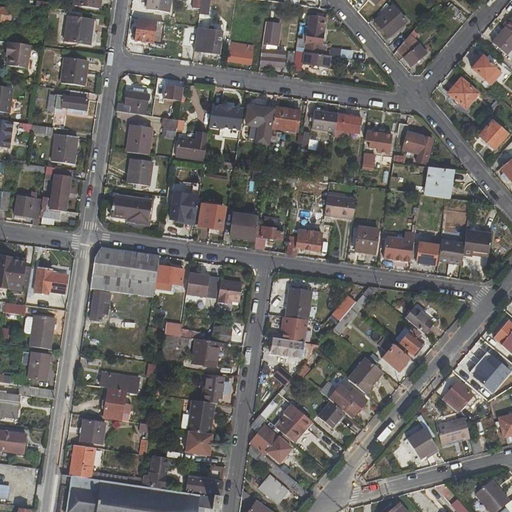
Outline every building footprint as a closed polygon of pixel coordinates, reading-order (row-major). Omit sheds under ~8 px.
[(98,10),(100,0),(73,0),(73,4),(81,5),(81,7),(98,10)] [(147,0),(147,10),(169,13),(170,0),(147,0)] [(199,14),(208,16),(210,0),(201,0),(200,5),(199,14)] [(12,12),(23,13),(24,5),(0,1),(0,6),(13,8),(12,12)] [(451,4),(445,12),(455,20),(460,13),(451,4)] [(380,16),(378,14),(373,21),(388,39),(402,27),(407,22),(393,5),(380,16)] [(0,22),(10,24),(12,12),(13,8),(0,6),(0,22)] [(327,18),(309,15),(303,52),(321,55),(327,18)] [(94,43),(97,21),(78,19),(68,17),(64,42),(89,45),(94,43)] [(511,19),(511,21),(509,20),(503,26),(505,27),(511,33),(511,19)] [(152,44),(155,25),(136,22),(134,41),(152,44)] [(281,25),(266,22),(259,65),(283,68),(285,51),(278,50),(281,25)] [(197,28),(197,27),(184,26),(181,44),(194,46),(197,28)] [(390,41),(403,29),(402,27),(388,39),(390,41)] [(421,31),(417,27),(397,50),(411,67),(427,54),(415,39),(421,31)] [(506,55),(511,48),(511,33),(505,27),(492,43),(506,55)] [(220,56),(223,32),(197,28),(194,46),(193,52),(220,56)] [(6,66),(27,69),(31,45),(6,42),(5,52),(8,52),(7,58),(6,66)] [(252,46),(230,43),(227,61),(249,64),(252,46)] [(331,64),(343,66),(344,57),(350,57),(351,49),(333,47),(331,64)] [(50,71),(52,51),(44,51),(42,70),(50,71)] [(328,69),(329,56),(321,55),(303,52),(295,51),(295,53),(293,67),(292,70),(301,71),(302,65),(328,69)] [(288,52),(286,66),(293,67),(295,53),(288,52)] [(485,81),(496,68),(483,56),(472,69),(485,81)] [(87,76),(83,75),(85,61),(64,58),(60,83),(85,87),(87,76)] [(466,109),(479,94),(461,78),(447,94),(466,109)] [(163,100),(182,102),(184,82),(176,81),(175,87),(166,85),(163,100)] [(0,112),(9,114),(12,89),(0,87),(0,112)] [(63,109),(86,112),(89,93),(70,91),(70,97),(50,94),(47,112),(54,113),(54,109),(62,110),(63,109)] [(125,105),(117,104),(116,112),(145,116),(148,95),(127,91),(125,105)] [(496,100),(490,108),(492,110),(499,102),(496,100)] [(210,127),(240,131),(243,110),(212,106),(210,127)] [(268,144),(273,110),(248,107),(246,125),(258,127),(256,142),(268,144)] [(297,132),(300,111),(275,107),(271,129),(297,132)] [(312,122),(311,129),(334,132),(337,115),(319,112),(319,109),(316,108),(316,112),(314,112),(313,118),(312,122)] [(337,115),(334,132),(334,137),(342,138),(342,133),(359,135),(361,119),(337,115)] [(163,118),(162,126),(163,126),(178,128),(179,120),(163,118)] [(494,149),(508,134),(492,121),(479,136),(494,149)] [(18,131),(30,133),(31,125),(19,123),(18,131)] [(407,125),(398,124),(396,137),(405,138),(407,125)] [(30,133),(51,136),(52,128),(31,125),(30,133)] [(130,125),(126,153),(149,156),(153,128),(130,125)] [(163,126),(161,139),(176,141),(178,128),(163,126)] [(0,146),(9,148),(12,129),(0,127),(0,146)] [(391,135),(366,131),(364,142),(370,142),(369,147),(377,148),(376,152),(389,153),(391,135)] [(179,139),(176,158),(204,162),(208,135),(197,133),(196,141),(179,139)] [(310,134),(309,133),(304,133),(301,150),(307,151),(310,134)] [(433,140),(407,133),(406,139),(402,150),(418,154),(416,162),(426,165),(430,148),(433,140)] [(73,165),(77,138),(54,136),(51,162),(73,165)] [(405,155),(394,154),(393,162),(404,163),(405,155)] [(373,167),(374,156),(364,155),(363,166),(373,167)] [(511,184),(511,157),(499,168),(503,173),(501,175),(507,183),(509,181),(511,184)] [(149,187),(153,163),(130,159),(127,183),(149,187)] [(22,170),(45,173),(46,167),(26,165),(23,164),(22,170)] [(70,177),(69,177),(70,171),(46,167),(45,173),(44,180),(50,180),(51,175),(54,175),(51,199),(43,197),(40,216),(59,219),(60,213),(65,213),(70,177)] [(453,171),(428,167),(424,195),(445,198),(450,198),(455,183),(452,181),(453,171)] [(251,184),(263,187),(265,172),(253,170),(251,184)] [(285,188),(294,190),(296,176),(287,175),(285,188)] [(398,178),(391,177),(389,190),(396,191),(398,178)] [(0,210),(7,211),(10,192),(2,191),(0,206),(0,210)] [(33,218),(32,225),(38,226),(41,200),(36,199),(36,194),(31,193),(30,198),(16,196),(14,215),(33,218)] [(185,221),(185,217),(196,218),(199,196),(174,193),(170,219),(185,221)] [(149,225),(152,201),(115,196),(112,217),(127,219),(127,223),(149,225)] [(324,216),(353,220),(356,200),(327,196),(324,216)] [(220,229),(223,208),(204,205),(201,227),(220,229)] [(298,209),(291,208),(289,229),(295,230),(298,209)] [(233,214),(230,238),(255,242),(259,217),(233,214)] [(278,231),(280,219),(264,217),(263,227),(262,228),(261,238),(282,242),(283,232),(278,231)] [(375,255),(378,230),(358,227),(354,252),(375,255)] [(289,229),(285,254),(295,255),(295,249),(319,252),(321,234),(295,230),(289,229)] [(491,235),(466,231),(464,244),(462,256),(472,257),(472,255),(488,257),(491,235)] [(406,233),(406,240),(383,236),(380,252),(384,253),(383,259),(410,263),(410,262),(413,246),(413,242),(414,234),(406,233)] [(464,244),(441,241),(438,261),(461,265),(462,256),(464,244)] [(418,246),(413,246),(410,262),(416,263),(416,264),(435,266),(437,246),(419,243),(418,246)] [(155,290),(158,267),(160,256),(102,248),(95,256),(90,289),(153,299),(155,290)] [(0,288),(22,292),(27,260),(0,255),(0,288)] [(181,286),(183,271),(158,267),(155,290),(159,290),(161,283),(181,286)] [(53,274),(53,271),(38,268),(34,293),(49,295),(50,293),(66,295),(69,276),(53,274)] [(207,295),(209,276),(189,273),(186,296),(197,297),(198,294),(207,295)] [(239,303),(241,285),(221,281),(217,303),(227,305),(227,301),(231,302),(239,303)] [(159,290),(180,293),(181,286),(161,283),(159,290)] [(312,291),(289,287),(285,317),(308,321),(312,291)] [(374,293),(370,290),(364,297),(368,300),(374,293)] [(107,314),(110,294),(94,292),(90,319),(100,321),(102,314),(107,314)] [(347,296),(332,314),(340,321),(355,303),(347,296)] [(368,300),(364,297),(352,310),(356,314),(368,300)] [(25,317),(26,308),(6,305),(4,313),(25,317)] [(413,307),(404,318),(424,335),(433,324),(413,307)] [(334,331),(339,335),(356,314),(352,310),(334,331)] [(129,332),(132,320),(110,316),(107,332),(116,333),(117,330),(129,332)] [(33,317),(29,347),(51,350),(55,320),(33,317)] [(303,343),(304,343),(308,321),(285,317),(282,317),(281,325),(283,325),(282,331),(281,339),(303,343)] [(511,351),(511,325),(508,322),(489,345),(508,361),(511,355),(510,353),(511,351)] [(181,326),(166,324),(164,335),(180,337),(181,326)] [(9,329),(2,328),(1,338),(8,339),(9,329)] [(229,343),(230,330),(213,328),(212,340),(229,343)] [(418,338),(420,335),(412,330),(411,332),(409,331),(397,344),(412,356),(424,343),(418,338)] [(180,337),(164,335),(160,365),(167,366),(173,367),(174,359),(175,353),(179,354),(180,351),(187,352),(189,338),(180,337)] [(303,343),(281,339),(273,338),(271,353),(301,357),(303,343)] [(192,363),(215,367),(218,343),(211,341),(195,339),(192,363)] [(381,359),(398,373),(410,359),(393,344),(381,359)] [(317,360),(316,359),(319,355),(314,351),(307,359),(309,362),(306,366),(303,363),(296,373),(302,378),(317,360)] [(46,382),(50,356),(23,353),(21,364),(30,365),(28,379),(46,382)] [(492,392),(509,373),(486,353),(469,373),(492,392)] [(373,384),(372,383),(382,371),(365,357),(347,379),(359,388),(366,394),(373,384)] [(100,367),(101,361),(89,359),(88,365),(100,367)] [(174,359),(173,367),(183,368),(184,360),(174,359)] [(151,377),(150,383),(157,385),(160,365),(148,363),(146,376),(151,377)] [(155,396),(162,397),(167,366),(160,365),(157,385),(155,396)] [(273,376),(284,386),(285,385),(292,377),(280,368),(273,376)] [(139,379),(102,373),(100,388),(108,389),(126,392),(126,395),(130,395),(136,396),(139,379)] [(204,397),(201,396),(200,402),(215,405),(217,405),(218,399),(221,399),(222,394),(223,383),(224,378),(208,376),(204,397)] [(353,416),(354,416),(370,398),(366,394),(359,388),(356,391),(341,379),(325,397),(331,402),(344,413),(350,418),(353,416)] [(473,395),(457,382),(442,400),(458,413),(473,395)] [(228,396),(230,384),(223,383),(222,394),(228,396)] [(284,386),(278,393),(282,397),(289,389),(285,385),(284,386)] [(55,391),(19,386),(18,395),(19,395),(53,400),(55,391)] [(102,408),(105,410),(103,419),(121,421),(122,413),(130,414),(131,405),(124,404),(126,395),(126,392),(108,389),(106,399),(103,401),(102,408)] [(0,411),(0,417),(16,420),(19,395),(18,395),(6,394),(6,392),(0,390),(0,404),(1,405),(0,410),(0,411)] [(278,405),(273,400),(260,414),(265,419),(278,405)] [(190,401),(186,431),(210,434),(215,405),(200,402),(190,401)] [(318,417),(332,429),(344,413),(331,402),(318,417)] [(277,429),(294,443),(312,422),(293,405),(280,420),(283,422),(277,429)] [(511,435),(511,415),(499,419),(504,438),(511,435)] [(454,443),(469,439),(464,418),(437,426),(441,443),(453,440),(454,443)] [(102,444),(105,424),(83,420),(79,441),(102,444)] [(139,455),(146,456),(150,426),(146,425),(145,432),(144,440),(141,440),(139,455)] [(291,449),(263,425),(249,442),(261,453),(273,463),(275,460),(279,464),(291,449)] [(431,455),(438,451),(423,429),(407,439),(419,460),(425,456),(430,453),(431,455)] [(0,451),(23,455),(26,435),(0,431),(0,451)] [(470,441),(474,456),(482,454),(478,439),(470,441)] [(215,442),(204,441),(200,464),(214,466),(215,460),(213,459),(215,442)] [(247,453),(256,460),(261,453),(249,442),(247,453)] [(74,445),(69,476),(71,477),(127,485),(128,477),(92,472),(95,449),(74,445)] [(304,499),(308,493),(273,463),(261,453),(256,460),(290,489),(291,488),(304,499)] [(149,477),(143,476),(143,479),(141,487),(164,490),(169,459),(152,457),(151,465),(149,477)] [(184,477),(180,477),(178,492),(221,498),(225,468),(214,466),(200,464),(177,460),(175,473),(184,474),(184,477)] [(287,499),(291,494),(269,475),(259,488),(278,504),(284,497),(287,499)] [(196,511),(197,508),(219,511),(221,498),(178,492),(164,490),(141,487),(127,485),(71,477),(65,511),(196,511)] [(143,479),(128,477),(127,485),(141,487),(143,479)] [(474,494),(488,511),(497,511),(510,501),(491,479),(474,494)] [(0,485),(0,499),(8,500),(9,487),(0,485)] [(272,511),(256,500),(247,511),(272,511)] [(468,511),(458,500),(451,505),(457,511),(468,511)] [(406,511),(398,502),(392,507),(396,511),(406,511)]
